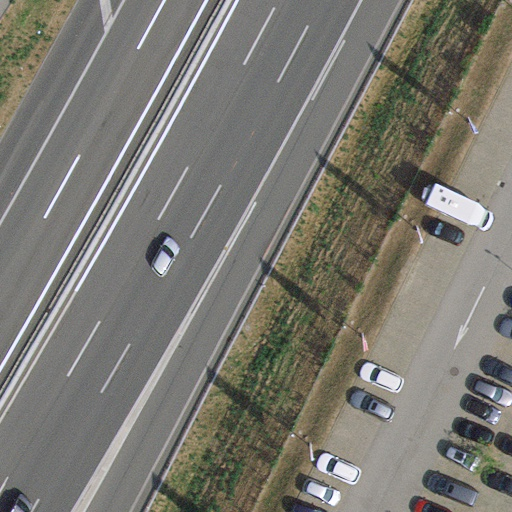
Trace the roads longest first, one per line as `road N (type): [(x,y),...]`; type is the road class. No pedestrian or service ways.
road 1 (motorway): [(4,511),(290,17)]
road 2 (motorway): [(109,511),(264,224),(290,17)]
road 3 (motorway): [(159,0),(0,285)]
